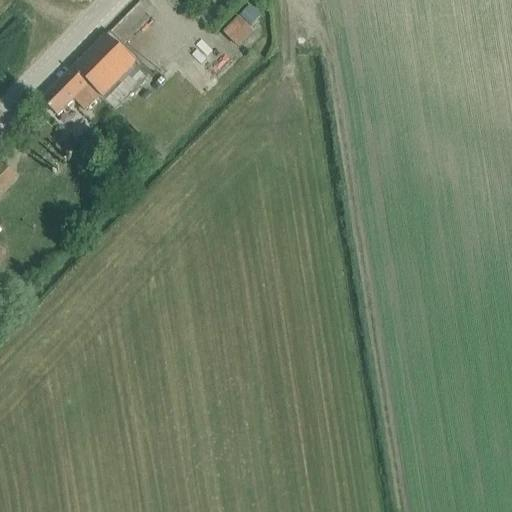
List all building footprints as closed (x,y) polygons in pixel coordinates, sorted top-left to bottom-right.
[(142,33),(164,10),(152,0),(148,0),(129,21),(142,33)] [(250,13),(263,26),(275,13),(261,1),(250,13)] [(253,33),(260,25),(248,15),(241,23),(253,33)] [(105,36),(73,69),(101,97),(116,111),(148,79),(119,51),(106,37),(105,36)] [(73,69),(42,101),(56,115),(57,116),(73,100),(85,112),(101,97),(73,69)] [(0,191),(13,179),(0,165),(0,191)]
